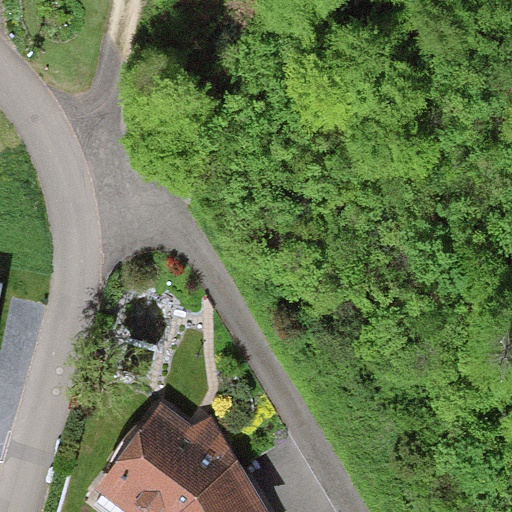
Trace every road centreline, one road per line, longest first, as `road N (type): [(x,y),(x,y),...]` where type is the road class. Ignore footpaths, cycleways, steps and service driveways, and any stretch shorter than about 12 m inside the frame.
road 1 (residential): [(10,511),(84,183)]
road 2 (track): [(84,183),(126,0)]
road 3 (residential): [(0,59),(84,183)]
